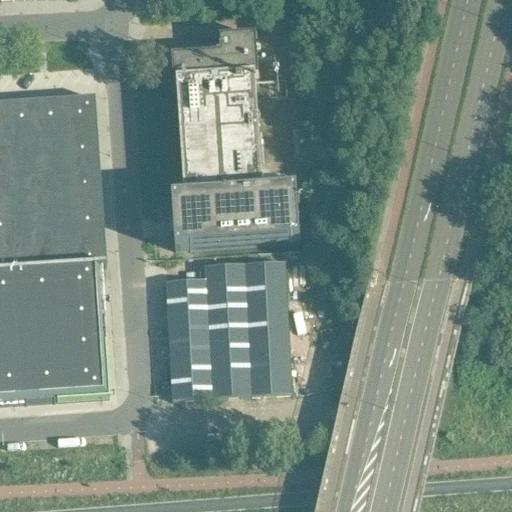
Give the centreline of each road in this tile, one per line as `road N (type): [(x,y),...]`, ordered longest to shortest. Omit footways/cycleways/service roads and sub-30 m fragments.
road 1 (unclassified): [(0,432),(119,423),(141,403),(114,26)]
road 2 (tertiary): [(385,511),(507,0)]
road 3 (tertiary): [(468,0),(348,511)]
